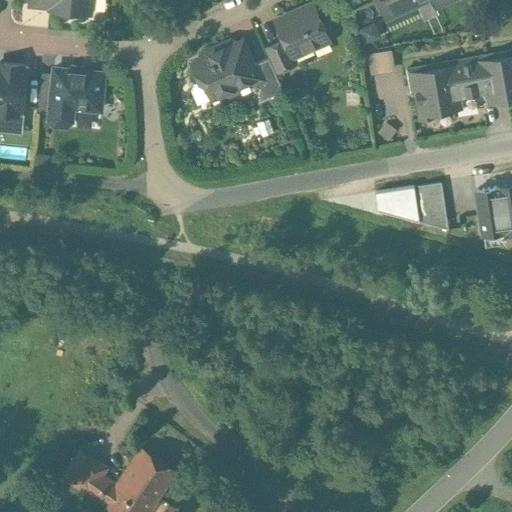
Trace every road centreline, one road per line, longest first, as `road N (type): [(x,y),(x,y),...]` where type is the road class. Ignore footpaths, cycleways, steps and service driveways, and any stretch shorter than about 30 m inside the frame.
road 1 (residential): [(511,151),(221,201),(182,200),(161,190)]
road 2 (residential): [(152,319),(166,375),(285,511)]
road 3 (residential): [(161,190),(0,175)]
road 4 (residential): [(161,190),(134,54)]
road 5 (residential): [(134,54),(261,0)]
road 6 (residential): [(134,54),(0,39)]
road 7 (unclassified): [(432,511),(511,421)]
